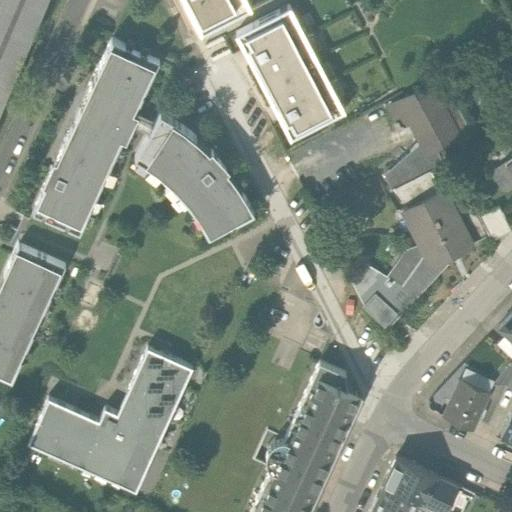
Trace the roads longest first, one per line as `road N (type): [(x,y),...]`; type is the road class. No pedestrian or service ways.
road 1 (residential): [(384,418),(212,75)]
road 2 (residential): [(384,418),(403,384),(511,269)]
road 3 (residential): [(0,175),(80,0)]
road 4 (residential): [(511,475),(384,418)]
